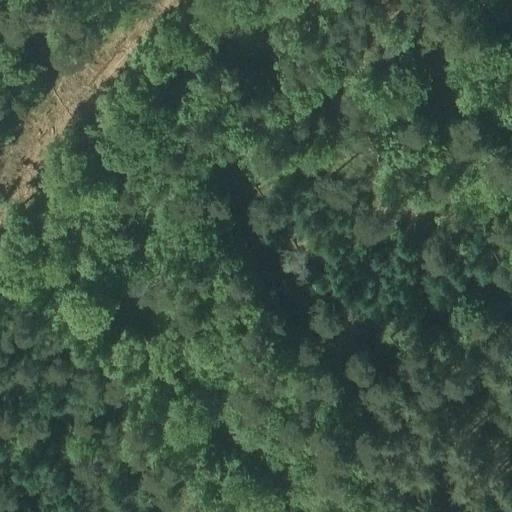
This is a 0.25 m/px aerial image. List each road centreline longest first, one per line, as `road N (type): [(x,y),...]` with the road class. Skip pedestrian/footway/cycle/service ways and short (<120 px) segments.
road 1 (track): [(33,203),(307,511)]
road 2 (unknown): [(201,0),(0,244)]
